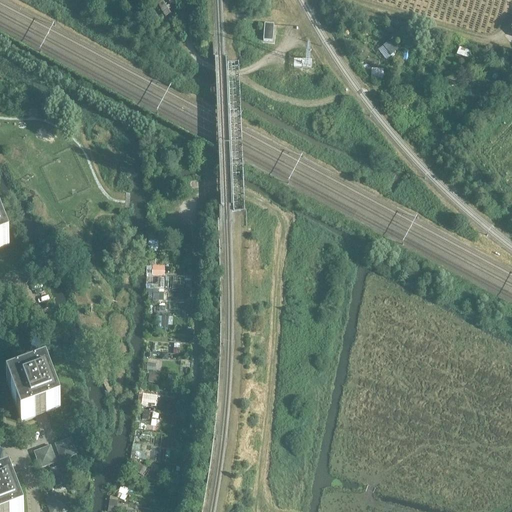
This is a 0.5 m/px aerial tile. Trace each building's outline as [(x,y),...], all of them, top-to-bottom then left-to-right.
[(161,0),(154,0),(165,18),(171,15),(161,0)] [(263,41),(273,42),(274,25),(265,24),(263,41)] [(392,39),(383,47),(391,56),(400,49),(392,39)] [(471,52),(459,48),(457,55),(468,59),(471,52)] [(381,73),(372,71),(372,77),(372,79),(379,80),(380,78),(381,73)] [(458,86),(445,90),(442,91),(444,96),(447,95),(446,92),(449,91),(450,95),(459,91),(458,86)] [(170,138),(166,144),(164,148),(175,153),(180,143),(170,138)] [(0,248),(10,245),(0,219),(0,248)] [(157,236),(148,236),(148,249),(157,249),(157,236)] [(152,266),(152,267),(149,267),(149,272),(152,272),(152,275),(164,276),(164,266),(152,266)] [(156,292),(147,292),(147,300),(148,300),(148,311),(153,311),(154,300),(156,300),(156,292)] [(158,317),(157,329),(168,329),(169,317),(158,317)] [(28,376),(6,384),(7,384),(21,423),(60,408),(46,369),(31,375),(34,370),(37,371),(40,363),(35,361),(31,369),(28,376)] [(159,377),(149,375),(147,383),(157,385),(159,377)] [(142,405),(156,407),(157,397),(143,395),(142,405)] [(55,445),(61,461),(64,460),(78,455),(72,438),(55,444),(55,445)] [(132,443),(130,460),(139,461),(141,444),(132,443)] [(51,446),(34,453),(40,469),(48,466),(57,463),(51,446)] [(65,484),(67,488),(73,486),(71,482),(72,481),(66,464),(49,471),(55,487),(65,484)] [(0,511),(22,511),(9,478),(0,481),(0,479),(3,472),(0,470),(0,511)] [(62,495),(45,501),(48,508),(48,509),(49,510),(49,511),(66,511),(68,511),(62,495)] [(110,500),(107,511),(111,511),(112,507),(117,508),(118,502),(110,500)]
